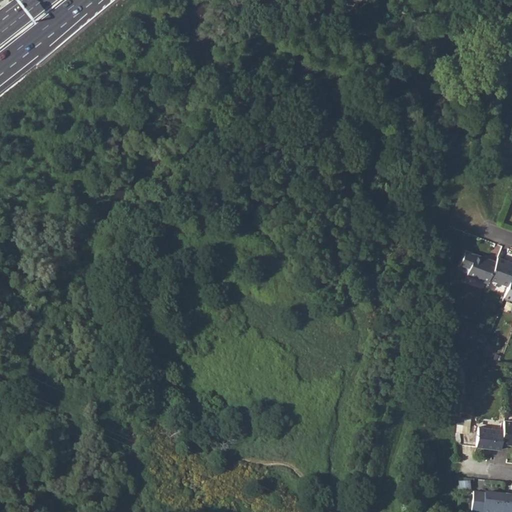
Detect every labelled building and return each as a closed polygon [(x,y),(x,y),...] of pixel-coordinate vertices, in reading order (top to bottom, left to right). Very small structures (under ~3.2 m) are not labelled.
[(474,254),(466,275),(487,283),(488,279),(495,262),(474,254)] [(495,262),(488,279),(507,286),(511,276),(511,272),(511,263),(496,257),(495,262)] [(504,295),(503,297),(511,300),(511,276),(507,286),(504,295)] [(502,430),(500,443),(511,444),(511,421),(503,421),(503,422),(502,430)] [(477,427),(475,447),(499,450),(500,443),(502,430),(477,427)] [(483,493),(480,511),(500,511),(503,495),(483,493)] [(511,511),(511,496),(503,495),(500,511),(511,511)]
